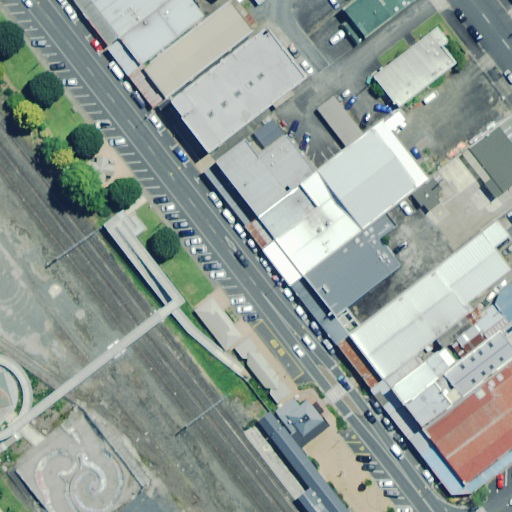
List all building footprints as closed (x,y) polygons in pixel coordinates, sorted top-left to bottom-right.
[(78,0),(111,42),(165,0),(78,0)] [(165,0),(111,42),(135,73),(204,19),(189,0),(165,0)] [(411,0),(350,0),(336,11),(359,40),(411,0)] [(135,73),(158,102),(246,34),(223,4),(204,19),(135,73)] [(158,102),(196,152),(295,76),(256,26),(246,34),(158,102)] [(457,61),(433,29),(368,79),(392,110),(457,61)] [(511,179),(511,126),(506,119),(459,155),(490,196),(511,179)] [(311,171),(355,228),(363,222),(418,180),(374,123),(311,171)] [(206,157),(252,217),(306,175),(276,135),(250,155),(234,135),(206,157)] [(252,217),(296,273),(355,228),(311,171),(306,175),(252,217)] [(355,228),(296,273),(333,321),(400,270),(363,222),(355,228)] [(476,232),(345,333),(376,373),(410,346),(507,271),(476,232)] [(511,315),(511,274),(482,297),(502,323),(511,315)] [(239,340),(208,298),(189,312),(220,353),(239,340)] [(474,324),(466,314),(433,340),(441,349),(474,324)] [(453,400),(511,354),(511,343),(499,327),(435,376),(453,400)] [(285,392),(244,340),(230,351),(271,403),(285,392)] [(410,346),(376,373),(398,401),(424,381),(432,375),(410,346)] [(412,432),(436,463),(511,405),(511,354),(453,400),(444,407),(412,432)] [(392,406),(412,432),(444,407),(424,381),(398,401),(392,406)] [(331,429),(310,401),(302,407),(294,397),(277,410),(295,432),(288,437),(301,453),(331,429)] [(511,442),(511,405),(436,463),(454,487),(511,442)] [(323,511),(347,511),(288,437),(270,412),(255,423),(306,490),(323,511)] [(300,511),(323,511),(306,490),(293,502),(300,511)]
